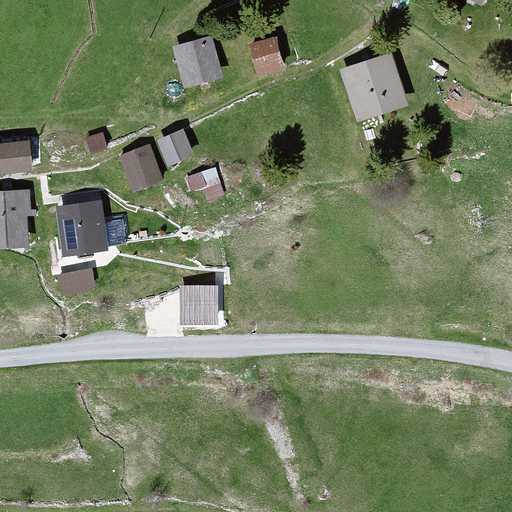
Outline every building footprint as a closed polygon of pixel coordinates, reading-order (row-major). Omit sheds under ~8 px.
[(450,0),(475,14),(483,0),(450,0)] [(223,41),(185,53),(196,88),(234,76),(223,41)] [(288,41),(260,49),(270,83),(298,74),(288,41)] [(401,55),(350,73),(372,132),(423,113),(401,55)] [(196,134),(173,146),(187,172),(210,160),(196,134)] [(113,136),(97,143),(105,159),(120,152),(113,136)] [(48,145),(14,147),(17,181),(50,179),(48,145)] [(163,147),(136,160),(154,197),(180,184),(163,147)] [(220,168),(191,174),(197,202),(226,195),(220,168)] [(41,192),(0,197),(0,252),(48,247),(41,192)] [(117,200),(78,213),(94,262),(133,249),(117,200)] [(63,295),(97,289),(93,266),(59,272),(63,295)] [(223,289),(193,294),(198,327),(227,323),(223,289)]
